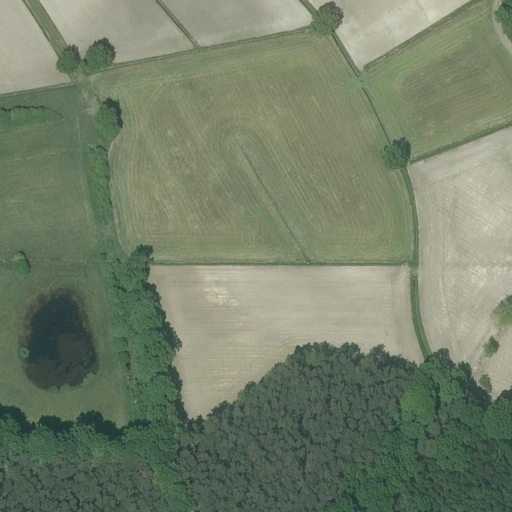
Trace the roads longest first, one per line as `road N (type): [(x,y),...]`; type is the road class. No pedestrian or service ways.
road 1 (track): [(511,433),(421,401),(339,511)]
road 2 (track): [(511,299),(475,362),(421,401)]
